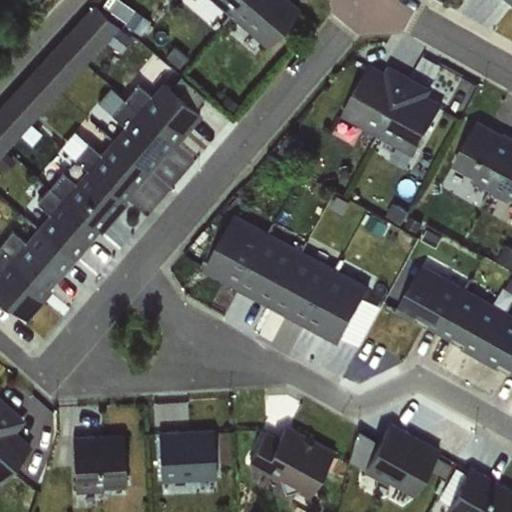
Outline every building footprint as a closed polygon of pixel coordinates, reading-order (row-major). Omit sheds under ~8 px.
[(289,0),(212,0),(273,50),(304,12),(289,0)] [(0,106),(0,167),(122,30),(92,3),(0,106)] [(372,67),(344,119),(417,160),(446,108),(430,99),(434,92),(392,69),(388,76),(372,67)] [(123,98),(173,140),(175,142),(200,114),(193,108),(204,94),(181,74),(169,88),(160,80),(150,92),(138,81),(123,98)] [(173,140),(123,98),(110,86),(97,101),(122,123),(111,136),(150,169),(173,140)] [(511,141),(478,124),(454,170),(511,199),(511,141)] [(86,167),(124,198),(150,169),(111,136),(98,150),(87,140),(73,156),(86,167)] [(48,186),(97,228),(99,230),(124,198),(86,167),(74,180),(62,169),(48,186)] [(35,226),(74,255),(97,228),(48,186),(36,200),(48,210),(35,226)] [(233,285),(263,230),(235,214),(205,270),(233,285)] [(0,241),(0,245),(47,287),(74,255),(35,226),(24,238),(12,228),(0,241)] [(267,304),(299,249),(263,230),(233,285),(267,304)] [(47,287),(0,245),(0,268),(0,269),(0,268),(0,295),(26,318),(50,289),(47,287)] [(300,322),(333,267),(299,249),(267,304),(300,322)] [(440,331),(463,289),(422,266),(398,309),(440,331)] [(333,267),(300,322),(338,343),(368,286),(333,267)] [(504,311),(463,289),(440,331),(466,345),(464,348),(480,355),(504,311)] [(511,372),(511,315),(504,311),(480,355),(511,372)] [(24,419),(0,399),(0,478),(30,445),(15,430),(24,419)] [(357,429),(348,459),(414,491),(428,465),(445,473),(451,462),(435,453),(438,447),(390,421),(378,440),(357,429)] [(266,427),(247,460),(308,494),(333,449),(285,423),(279,433),(266,427)] [(211,427),(159,431),(162,477),(214,474),(211,427)] [(73,435),(76,488),(125,481),(122,432),(73,435)] [(511,511),(511,493),(473,471),(450,511),(451,511),(511,511)]
